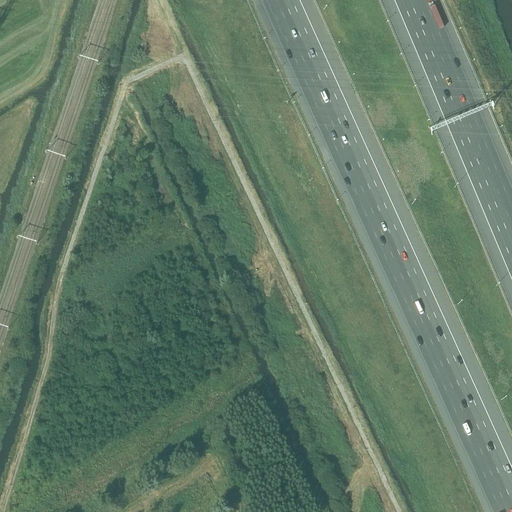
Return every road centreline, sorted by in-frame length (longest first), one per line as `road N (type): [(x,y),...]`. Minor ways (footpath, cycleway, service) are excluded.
road 1 (track): [(2,511),(49,357),(58,282),(127,81),(184,56),(399,511)]
road 2 (motorway): [(279,0),(511,510)]
road 3 (motorway): [(511,235),(413,0)]
